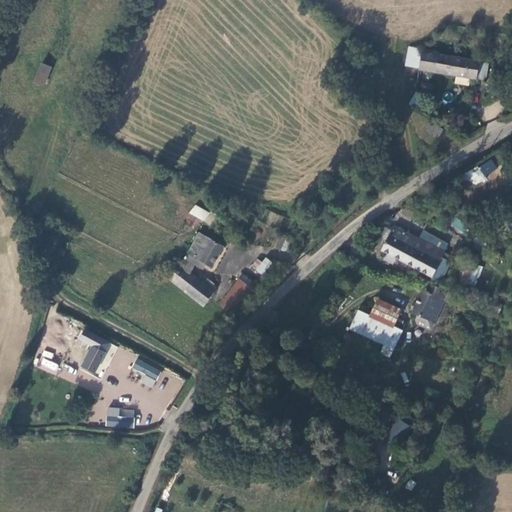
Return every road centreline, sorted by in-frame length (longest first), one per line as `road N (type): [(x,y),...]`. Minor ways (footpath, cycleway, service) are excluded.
road 1 (unclassified): [(511,128),(340,238),(226,348),(171,434),(138,511)]
road 2 (track): [(203,378),(62,298),(43,267),(28,211),(0,176)]
